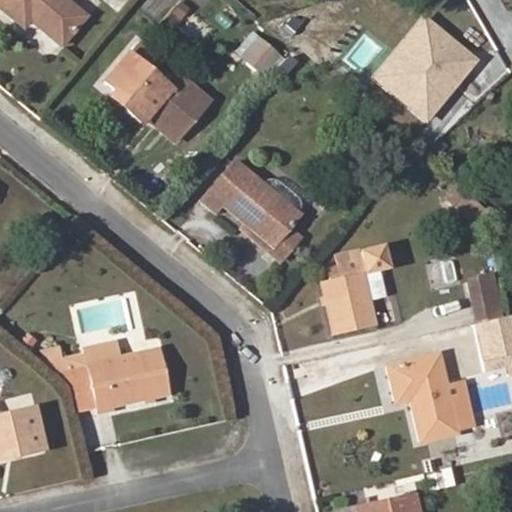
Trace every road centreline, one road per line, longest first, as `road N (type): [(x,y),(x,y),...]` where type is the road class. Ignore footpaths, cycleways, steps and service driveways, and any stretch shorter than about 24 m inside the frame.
road 1 (residential): [(270,461),(233,328),(0,126)]
road 2 (residential): [(34,511),(270,461)]
